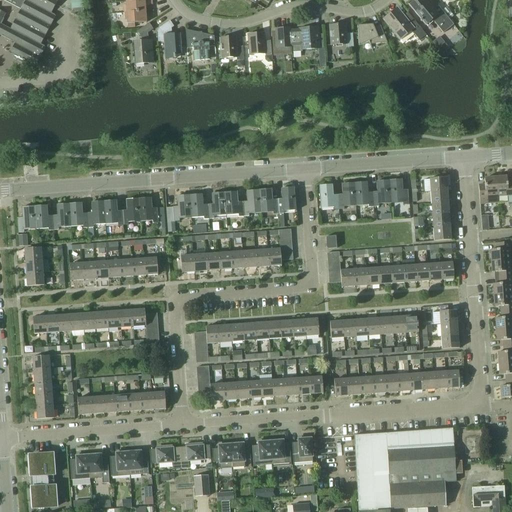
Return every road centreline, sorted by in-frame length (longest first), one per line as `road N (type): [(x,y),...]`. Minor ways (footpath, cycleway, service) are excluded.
road 1 (residential): [(183,425),(177,302),(310,284),(304,171)]
road 2 (tertiary): [(0,191),(304,171)]
road 3 (residential): [(183,425),(479,406)]
road 4 (residential): [(386,0),(367,12),(303,5),(239,24),(189,15),(173,0)]
road 5 (residential): [(1,441),(183,425)]
road 6 (residential): [(479,406),(468,238)]
road 7 (tertiary): [(304,171),(462,158)]
road 8 (unclassified): [(0,82),(57,69),(70,36),(63,12)]
